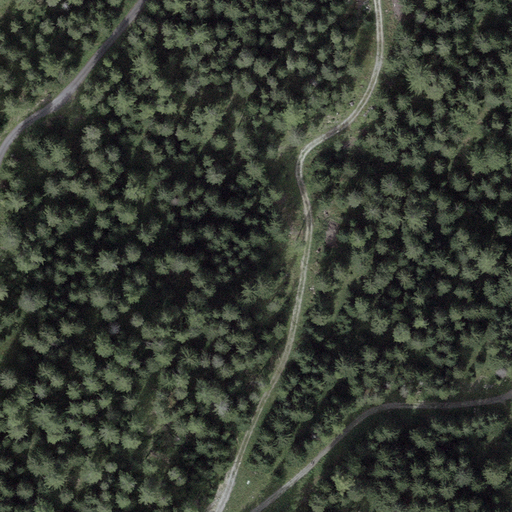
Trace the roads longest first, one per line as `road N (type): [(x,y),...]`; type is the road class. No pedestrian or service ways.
road 1 (track): [(378,0),(381,50),(361,109),(302,157),(312,224),(289,346),(221,511)]
road 2 (track): [(142,0),(76,89),(21,125),(0,159)]
